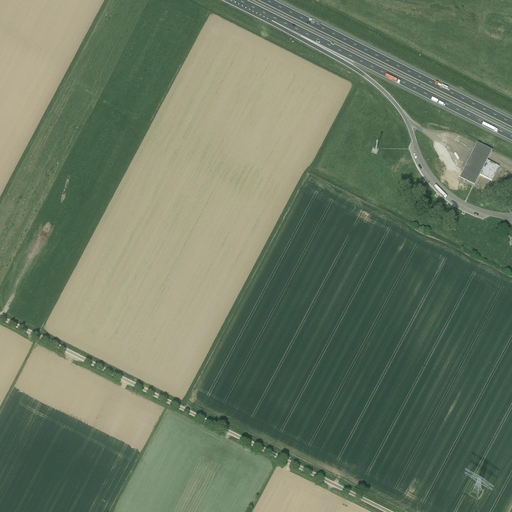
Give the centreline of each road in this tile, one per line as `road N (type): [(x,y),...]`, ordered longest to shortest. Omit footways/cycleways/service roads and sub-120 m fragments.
road 1 (unclassified): [(388,511),(0,315)]
road 2 (motorway): [(245,6),(424,112),(511,186)]
road 3 (motorway): [(245,6),(511,137)]
road 4 (motorway): [(511,123),(265,0)]
road 5 (motorway): [(511,45),(398,28),(302,0)]
road 6 (motorway): [(245,6),(353,66),(407,121)]
